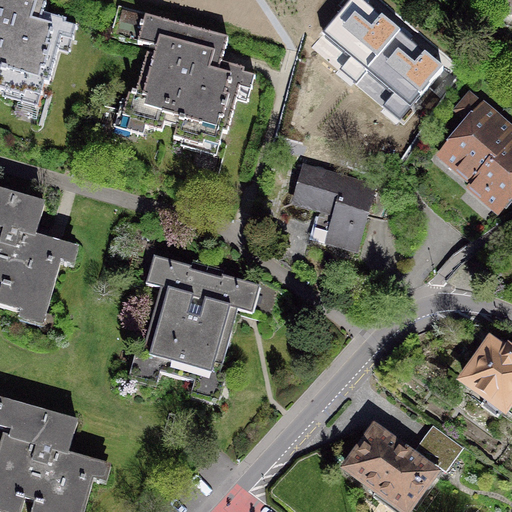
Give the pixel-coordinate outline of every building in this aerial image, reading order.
[(43,15),(47,0),(0,0),(0,70),(1,71),(0,72),(0,90),(24,98),(29,79),(48,84),(66,22),(43,15)] [(361,0),(352,0),(323,34),(367,71),(400,33),(361,0)] [(511,0),(499,0),(492,22),(511,28),(511,0)] [(221,66),(228,41),(145,17),(137,44),(156,49),(154,57),(147,55),(136,96),(132,95),(132,97),(129,96),(123,118),(146,124),(145,128),(162,133),(167,117),(179,121),(174,140),(202,148),(208,129),(227,134),(244,72),(221,66)] [(400,33),(367,71),(411,109),(444,70),(400,33)] [(443,157),(474,183),(511,140),(511,138),(511,133),(484,110),(443,157)] [(471,187),(497,210),(511,192),(511,140),(474,183),(471,187)] [(374,188),(305,169),(295,204),(326,213),(324,220),(318,218),(313,239),(356,251),(368,207),(390,213),(393,199),(388,177),(378,174),(374,188)] [(22,308),(47,315),(65,247),(35,239),(45,206),(0,193),(0,286),(3,287),(0,297),(0,307),(21,313),(22,308)] [(482,250),(493,264),(511,249),(511,234),(510,232),(502,235),(482,250)] [(196,379),(217,385),(238,311),(252,315),(260,288),(222,277),(222,280),(191,271),(191,269),(154,258),(146,286),(161,290),(140,364),(161,370),(159,374),(194,384),(196,379)] [(498,350),(490,344),(464,382),(487,398),(481,407),(498,418),(504,409),(505,410),(511,399),(511,350),(502,344),(498,350)] [(84,511),(98,464),(68,456),(77,423),(0,401),(0,429),(12,433),(10,440),(4,438),(0,451),(0,493),(1,494),(0,495),(0,511),(21,511),(23,507),(34,510),(32,511),(84,511)] [(374,430),(346,470),(377,492),(373,498),(387,507),(393,498),(409,510),(435,474),(374,430)]
